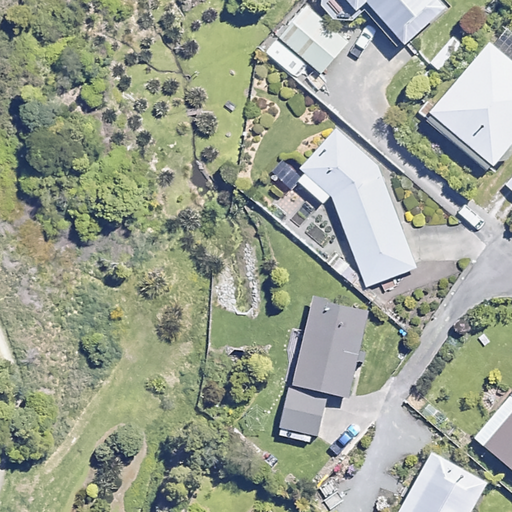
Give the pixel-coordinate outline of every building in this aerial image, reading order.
[(328,0),(345,18),(361,3),(400,45),(443,4),(438,0),(328,0)] [(348,42),(307,6),(280,36),(321,72),(348,42)] [(511,31),(503,23),(428,109),(491,163),(511,138),(511,31)] [(338,128),(307,161),(299,170),(303,173),(297,180),(320,200),(329,193),(366,287),(417,266),(378,167),(338,128)] [(299,332),(276,435),(308,442),(310,435),(325,438),(335,396),(347,399),(367,310),(312,297),(304,333),(299,332)] [(511,392),(473,438),(511,471),(511,392)] [(470,511),(486,484),(431,452),(396,511),(470,511)]
